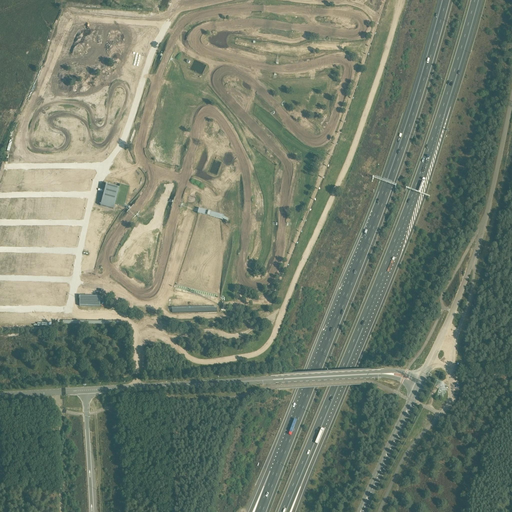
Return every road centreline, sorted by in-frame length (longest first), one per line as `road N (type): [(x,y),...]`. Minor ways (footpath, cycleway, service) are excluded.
road 1 (track): [(400,0),(352,151),(264,349),(200,362),(146,334),(137,343),(136,387)]
road 2 (motorway): [(359,326),(419,174),(474,0)]
road 3 (motorway): [(445,0),(338,317)]
road 4 (primary): [(85,390),(369,374)]
road 5 (unclassified): [(438,343),(487,212),(511,97)]
road 6 (motorway): [(338,317),(248,511)]
road 7 (motorway): [(338,317),(260,511)]
road 8 (motorway): [(284,511),(359,326)]
road 9 (motorway): [(294,511),(359,326)]
road 10 (primary): [(361,511),(417,388)]
road 11 (track): [(102,511),(96,414),(85,390)]
road 12 (motorway): [(92,511),(85,390)]
road 13 (track): [(166,341),(203,330),(239,335),(280,320)]
